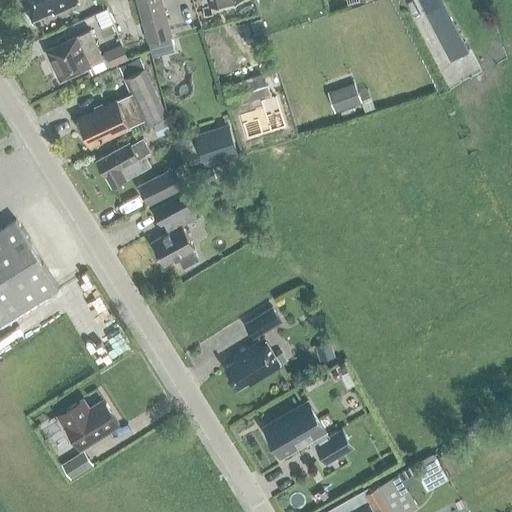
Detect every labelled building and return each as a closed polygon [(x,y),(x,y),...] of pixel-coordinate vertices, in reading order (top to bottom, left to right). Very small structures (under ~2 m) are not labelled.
[(77,0),(21,0),(28,14),(29,13),(33,21),(51,12),(53,15),(79,4),(77,0)] [(118,0),(120,6),(135,1),(146,42),(171,35),(160,0),(118,0)] [(441,0),(417,0),(450,62),(468,53),(441,0)] [(89,31),(46,51),(59,81),(88,67),(102,60),(100,56),(89,31)] [(121,46),(104,54),(110,67),(111,68),(127,61),(121,46)] [(102,60),(88,67),(92,75),(110,67),(104,54),(100,56),(102,60)] [(118,67),(123,78),(130,95),(76,119),(88,145),(142,120),(144,125),(164,116),(143,69),(138,58),(118,67)] [(354,87),(328,97),(334,114),(360,104),(354,87)] [(286,128),(277,98),(262,103),(264,110),(271,133),(286,128)] [(164,119),(155,122),(160,135),(169,131),(164,119)] [(257,121),(243,125),(247,141),(262,136),(257,121)] [(194,135),(205,166),(239,155),(229,124),(194,135)] [(149,165),(142,154),(149,150),(142,138),(129,145),(129,143),(96,161),(111,187),(149,165)] [(137,185),(147,205),(184,187),(174,167),(137,185)] [(211,169),(197,176),(201,185),(216,178),(211,169)] [(150,243),(164,266),(177,258),(184,268),(199,259),(192,249),(194,248),(180,225),(194,217),(179,194),(149,212),(158,225),(161,223),(167,233),(150,243)] [(0,325),(57,290),(15,222),(0,230),(0,325)] [(244,324),(253,339),(281,321),(272,307),(244,324)] [(280,364),(286,360),(281,352),(275,356),(264,339),(234,358),(236,361),(225,368),(238,388),(248,382),(250,385),(281,366),(280,364)] [(331,341),(315,346),(320,361),(335,356),(331,341)] [(81,399),(56,414),(78,450),(117,425),(102,400),(88,409),(81,399)] [(313,436),(318,444),(314,446),(325,464),(353,448),(341,429),(328,437),(308,403),(264,429),(280,456),(313,436)] [(462,446),(441,457),(450,475),(471,464),(462,446)] [(62,466),(70,478),(88,467),(80,455),(62,466)] [(322,511),(407,511),(416,507),(397,474),(378,485),(370,490),(368,486),(322,511)]
